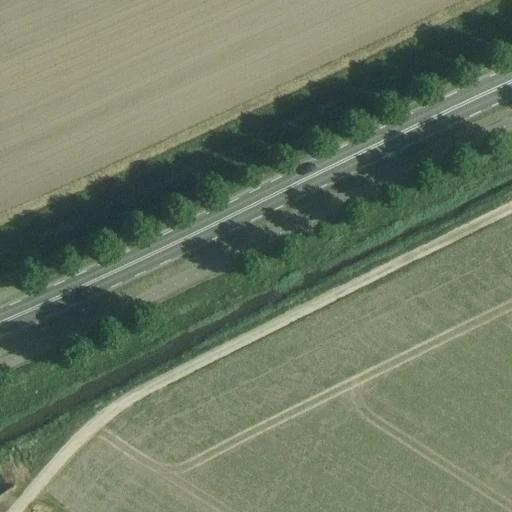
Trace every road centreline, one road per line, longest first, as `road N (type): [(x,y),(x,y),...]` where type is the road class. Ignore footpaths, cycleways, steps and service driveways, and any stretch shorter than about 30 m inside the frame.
road 1 (track): [(13,511),(103,417),(137,396),(511,210)]
road 2 (primary): [(0,325),(511,89)]
